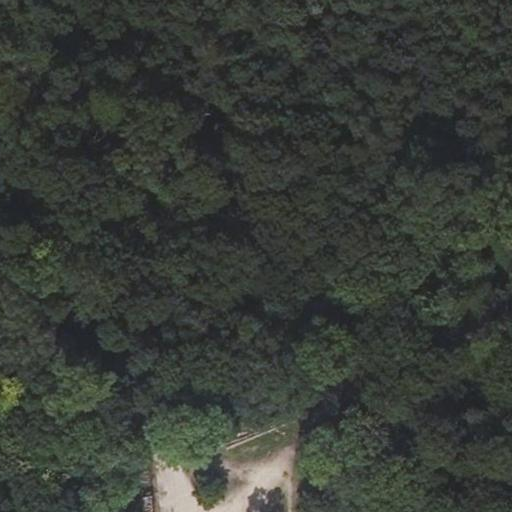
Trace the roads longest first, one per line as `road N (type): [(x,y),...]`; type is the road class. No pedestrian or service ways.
road 1 (track): [(230,511),(511,160)]
road 2 (unclassified): [(0,123),(190,511)]
